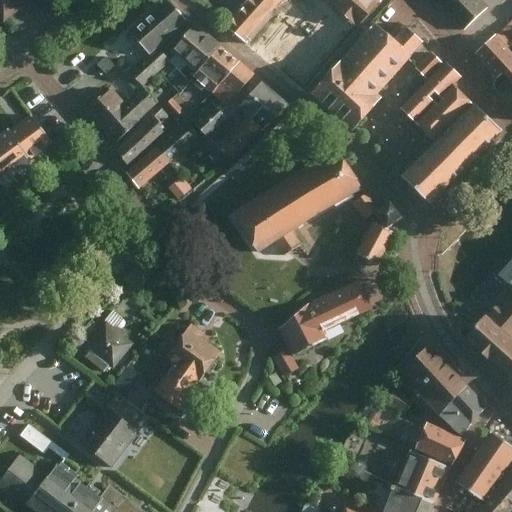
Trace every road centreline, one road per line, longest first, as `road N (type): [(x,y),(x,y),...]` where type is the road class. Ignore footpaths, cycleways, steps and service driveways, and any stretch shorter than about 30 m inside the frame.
road 1 (residential): [(25,59),(177,253),(266,332),(253,379),(212,457)]
road 2 (residential): [(418,225),(299,102),(182,0)]
road 3 (residential): [(418,225),(413,258),(433,312),(502,405)]
road 4 (residential): [(408,0),(511,126)]
road 5 (residential): [(439,511),(502,405)]
road 6 (residential): [(511,145),(418,225)]
